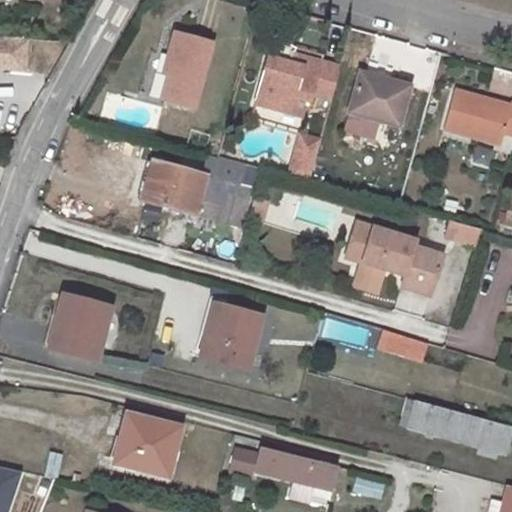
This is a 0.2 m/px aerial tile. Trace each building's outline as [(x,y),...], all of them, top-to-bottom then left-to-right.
[(166,76),(160,100),(195,109),(213,42),(173,32),(161,74),(166,76)] [(28,38),(0,35),(0,65),(26,67),(28,38)] [(294,47),(271,41),(267,56),(289,63),(292,53),(293,53),(294,47)] [(253,103),(303,117),(309,94),(331,99),(340,66),(293,53),(292,53),(289,63),(267,56),(253,103)] [(347,111),(366,117),(397,126),(408,85),(358,71),(347,111)] [(442,131),(511,150),(511,103),(509,102),(508,105),(454,89),(442,131)] [(366,117),(347,111),(344,118),(365,124),(366,117)] [(299,135),(287,177),(297,180),(308,137),(299,135)] [(308,137),(297,180),(308,182),(320,140),(308,137)] [(472,145),(468,163),(486,167),(490,150),(472,145)] [(155,163),(151,162),(146,179),(150,180),(155,163)] [(146,179),(140,199),(195,215),(196,213),(206,177),(155,163),(150,180),(146,179)] [(215,218),(225,183),(206,177),(196,213),(215,218)] [(239,187),(230,216),(242,219),(250,190),(239,187)] [(245,218),(330,240),(339,206),(283,191),(279,205),(250,197),(245,218)] [(450,221),(445,236),(474,244),(479,229),(450,221)] [(370,230),(360,265),(403,277),(400,288),(430,297),(442,256),(413,248),(414,242),(370,230)] [(62,296),(48,349),(95,361),(109,308),(62,296)] [(214,303),(200,358),(247,370),(261,316),(214,303)] [(382,331),(377,347),(422,361),(427,343),(382,331)] [(399,426),(503,455),(511,428),(406,400),(399,426)] [(125,414),(119,437),(126,439),(132,416),(125,414)] [(119,437),(113,464),(167,477),(179,427),(132,416),(126,439),(119,437)] [(329,500),(338,467),(259,447),(257,453),(234,447),(228,471),(252,478),(253,471),(314,486),(311,496),(329,500)] [(385,484),(356,477),(353,491),(382,498),(385,484)]
